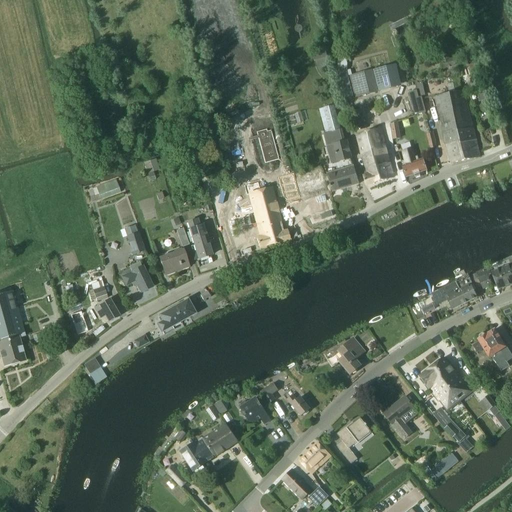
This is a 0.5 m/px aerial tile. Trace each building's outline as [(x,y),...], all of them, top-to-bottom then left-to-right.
[(313,54),(317,70),(330,67),(325,51),(313,54)] [(439,62),(441,70),(456,66),(454,58),(450,60),(448,54),(438,57),(439,62)] [(467,60),(458,62),(460,69),(469,66),(467,60)] [(476,64),(469,66),(471,75),(479,73),(476,64)] [(396,65),(373,70),(348,76),(354,99),(378,93),(401,87),(396,65)] [(417,91),(409,93),(415,117),(426,114),(422,98),(419,99),(417,91)] [(462,144),(465,160),(480,157),(476,140),(464,91),(456,93),(457,98),(464,127),(465,130),(458,131),(461,144),(462,144)] [(451,164),(465,160),(462,144),(461,144),(458,131),(465,130),(464,127),(457,98),(456,93),(435,97),(446,145),(451,164)] [(319,109),(325,134),(340,130),(334,105),(319,109)] [(398,124),(391,125),(393,139),(400,138),(398,124)] [(369,158),(377,182),(394,178),(380,128),(369,132),(375,156),(369,158)] [(325,134),(323,134),(331,164),(352,159),(348,141),(344,141),(342,129),(340,130),(325,134)] [(258,135),(266,159),(278,156),(270,131),(258,135)] [(375,183),(377,182),(369,158),(375,156),(369,132),(356,136),(366,170),(362,171),(363,175),(366,186),(375,184),(375,183)] [(437,147),(433,132),(426,134),(430,149),(437,147)] [(423,160),(419,161),(415,148),(403,152),(407,165),(403,167),(406,178),(427,171),(423,160)] [(156,159),(143,162),(144,164),(145,169),(146,171),(147,174),(148,173),(153,172),(159,170),(158,168),(156,159)] [(354,166),(327,174),(333,192),(359,184),(354,166)] [(318,182),(316,172),(294,177),(297,187),(318,182)] [(294,178),(284,180),(288,196),(298,194),(294,178)] [(101,200),(120,193),(116,180),(96,188),(101,200)] [(273,187),(248,193),(260,237),(258,237),(261,248),(289,240),(287,230),(284,231),(276,203),(276,200),(273,187)] [(202,225),(200,226),(198,219),(186,222),(188,230),(190,229),(194,244),(207,241),(202,225)] [(189,245),(183,229),(176,231),(182,248),(189,245)] [(126,237),(133,256),(145,251),(139,233),(126,237)] [(211,255),(207,241),(194,244),(199,259),(211,255)] [(189,266),(183,250),(159,259),(165,275),(189,266)] [(511,257),(509,259),(511,265),(492,272),(499,289),(511,283),(511,257)] [(141,267),(139,262),(129,267),(132,272),(122,277),(126,285),(131,283),(133,287),(135,288),(136,288),(138,292),(141,291),(141,292),(152,287),(142,267),(141,267)] [(488,267),(469,276),(472,281),(479,278),(483,289),(492,285),(488,276),(491,274),(491,273),(488,267)] [(469,276),(456,282),(460,290),(461,289),(467,302),(477,297),(471,285),(473,284),(472,281),(469,276)] [(442,291),(433,296),(437,305),(448,300),(452,310),(467,302),(461,289),(460,290),(456,282),(441,289),(442,291)] [(65,288),(67,295),(73,292),(72,288),(76,287),(75,284),(65,288)] [(107,299),(104,287),(92,290),(96,302),(107,299)] [(0,294),(0,353),(4,367),(25,361),(19,338),(25,336),(12,291),(0,294)] [(200,295),(203,300),(210,297),(207,291),(200,295)] [(109,299),(94,308),(100,318),(104,316),(108,322),(119,315),(109,299)] [(172,306),(184,327),(193,322),(193,321),(184,326),(181,321),(195,313),(193,311),(195,310),(191,304),(190,304),(187,300),(173,307),(172,306)] [(184,327),(172,306),(173,308),(159,315),(163,321),(157,324),(164,336),(174,330),(172,326),(181,321),(184,327),(175,332),(184,327)] [(426,306),(421,309),(424,315),(429,312),(426,306)] [(81,313),(71,316),(78,335),(87,332),(81,313)] [(492,356),(498,366),(505,377),(511,372),(511,354),(507,346),(506,347),(495,329),(485,336),(484,335),(482,334),(480,336),(480,338),(481,339),(478,340),(479,342),(473,346),(477,352),(483,349),(489,358),(492,356)] [(134,341),(136,346),(137,347),(138,348),(148,343),(144,335),(134,341)] [(342,357),(339,360),(350,374),(361,366),(356,359),(365,352),(353,338),(337,351),(342,357)] [(419,377),(443,407),(447,412),(473,392),(456,370),(454,371),(444,358),(419,377)] [(84,366),(90,374),(95,382),(105,376),(94,359),(84,366)] [(259,392),(268,405),(276,400),(272,395),(278,391),(273,383),(259,392)] [(290,404),(291,404),(301,416),(310,409),(300,397),(297,400),(293,395),(287,400),(290,404)] [(488,395),(482,400),(489,410),(491,412),(493,416),(494,417),(500,413),(495,406),(496,406),(496,405),(489,397),(489,396),(488,395)] [(405,396),(390,408),(392,410),(385,416),(392,425),(393,424),(404,438),(412,433),(400,418),(414,407),(405,396)] [(240,408),(241,410),(242,414),(244,414),(250,423),(259,422),(258,421),(261,419),(264,425),(271,421),(256,398),(248,403),(241,403),(241,407),(240,408)] [(206,411),(213,422),(220,416),(213,406),(206,411)] [(337,434),(342,441),(343,441),(336,446),(351,465),(357,460),(349,449),(354,444),(355,445),(371,432),(366,425),(367,425),(365,423),(360,418),(349,426),(348,425),(337,434)] [(466,437),(454,423),(452,425),(450,423),(444,429),(453,439),(454,437),(459,443),(466,437)] [(193,444),(206,463),(237,442),(226,424),(203,439),(202,438),(196,442),(193,444)] [(181,430),(175,439),(181,443),(187,434),(181,430)] [(317,443),(300,461),(311,474),(323,463),(331,456),(317,443)] [(192,471),(206,463),(193,444),(180,452),(192,471)] [(393,454),(388,458),(392,463),(397,459),(393,454)] [(432,469),(429,471),(436,480),(442,475),(457,463),(450,455),(436,466),(432,469)] [(282,480),(302,500),(309,507),(313,503),(317,507),(328,497),(320,487),(314,493),(311,490),(312,490),(304,482),(305,481),(302,478),(301,479),(292,470),(282,480)]
